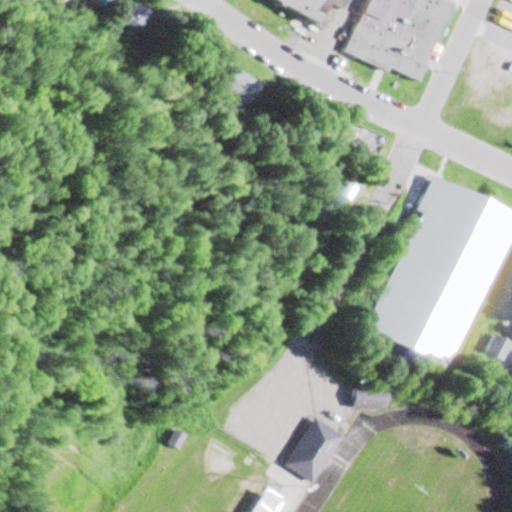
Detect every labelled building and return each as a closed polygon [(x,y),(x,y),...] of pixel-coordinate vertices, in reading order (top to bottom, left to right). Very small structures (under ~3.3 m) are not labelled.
[(273,0),(324,28),(339,0),(273,0)] [(418,81),(425,65),(422,64),(450,4),(441,0),(412,0),(395,37),(380,29),(378,33),(356,23),(343,51),(356,58),(359,53),(382,63),(383,61),(392,65),(391,68),(418,81)] [(144,16),(126,3),(112,22),(130,35),(144,16)] [(236,113),(255,88),(224,65),(209,87),(227,100),(224,105),(236,113)] [(443,370),(511,231),(511,216),(429,175),(411,212),(419,216),(363,330),(443,370)] [(382,390),(349,390),(349,410),(382,410),(382,390)] [(309,481),(338,436),(306,416),(277,461),(309,481)] [(290,511),(308,480),(304,462),(282,467),(279,473),(264,476),(276,482),(278,494),(263,486),(249,511),(290,511)]
